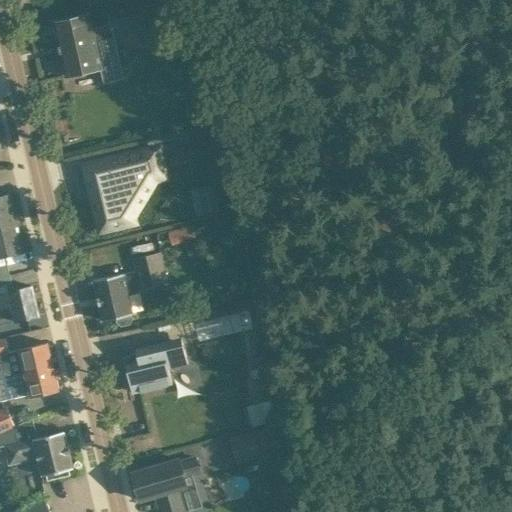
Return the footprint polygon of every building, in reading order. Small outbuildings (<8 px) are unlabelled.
[(112,29),(163,17),(158,0),(157,0),(107,12),(112,29)] [(67,76),(102,68),(102,67),(120,63),(117,47),(98,51),(90,13),(55,21),(67,76)] [(208,130),(188,135),(192,150),(212,145),(208,130)] [(111,165),(86,171),(101,230),(134,222),(131,206),(141,204),(155,179),(165,177),(157,147),(109,159),(111,165)] [(219,209),(214,189),(199,193),(203,213),(219,209)] [(0,227),(18,223),(11,193),(0,195),(0,227)] [(0,257),(24,251),(18,223),(0,227),(0,257)] [(168,228),(170,241),(196,238),(194,225),(168,228)] [(123,273),(95,280),(104,319),(116,317),(117,322),(121,326),(131,324),(133,318),(132,313),(128,292),(168,283),(160,252),(134,258),(137,271),(123,274),(123,273)] [(16,320),(20,319),(40,315),(33,285),(9,291),(0,293),(0,316),(2,323),(16,319),(16,320)] [(0,353),(11,351),(10,350),(7,336),(0,337),(0,353)] [(178,337),(132,349),(135,361),(122,364),(129,394),(169,384),(165,369),(184,364),(178,337)] [(11,351),(0,353),(0,378),(6,377),(54,366),(48,342),(29,346),(20,348),(10,350),(11,351)] [(6,377),(0,378),(0,401),(30,394),(31,397),(60,390),(54,366),(6,377)] [(265,400),(271,421),(278,419),(273,398),(265,400)] [(0,432),(16,426),(7,405),(0,408),(0,432)] [(37,437),(33,418),(16,426),(0,432),(0,445),(5,444),(10,465),(30,460),(29,456),(36,454),(43,475),(74,468),(65,430),(37,437)] [(230,437),(238,463),(282,449),(274,424),(230,437)] [(188,511),(182,488),(188,486),(186,478),(201,473),(196,456),(182,460),(181,459),(133,472),(140,499),(155,495),(159,511),(188,511)] [(50,511),(45,501),(23,511),(50,511)]
